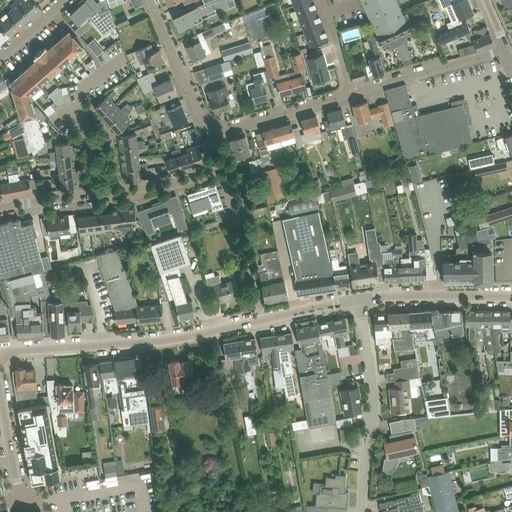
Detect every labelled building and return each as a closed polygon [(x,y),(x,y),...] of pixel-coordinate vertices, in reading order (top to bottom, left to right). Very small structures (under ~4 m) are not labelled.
[(17,0),(15,2),(30,18),(41,8),(34,0),(17,0)] [(94,0),(86,0),(69,14),(78,24),(88,16),(104,35),(116,26),(110,9),(99,13),(96,9),(99,6),(94,0)] [(106,0),(108,4),(115,0),(131,0),(136,10),(143,6),(140,0),(106,0)] [(201,0),(204,4),(174,17),(179,30),(195,23),(193,19),(215,10),(216,14),(227,9),(229,8),(229,7),(225,0),(201,0)] [(317,12),(316,7),(316,6),(315,7),(314,4),(315,3),(314,3),(312,0),(305,0),(293,5),(299,19),(317,12)] [(361,0),(376,31),(380,40),(408,27),(404,18),(395,0),(361,0)] [(436,0),(440,7),(447,4),(449,7),(447,7),(449,14),(470,6),(467,0),(436,0)] [(12,9),(7,14),(20,28),(30,18),(15,2),(10,6),(12,9)] [(440,45),(447,43),(455,39),(466,34),(476,30),(476,29),(470,32),(467,24),(463,25),(460,18),(473,13),(470,6),(449,14),(448,14),(452,22),(447,23),(450,30),(436,36),(440,45)] [(411,9),(410,13),(411,16),(415,18),(422,15),(423,12),(421,8),(418,7),(411,9)] [(323,26),(320,20),(321,20),(321,19),(320,19),(319,17),(320,16),(319,16),(317,12),(299,19),(304,33),(323,26)] [(0,25),(1,26),(9,36),(10,36),(11,35),(20,28),(7,14),(2,18),(0,16),(0,25)] [(114,19),(118,27),(130,23),(127,14),(114,19)] [(269,14),(246,23),(252,40),(275,31),(269,14)] [(194,43),(186,47),(192,60),(205,55),(210,53),(204,39),(215,34),(223,30),(221,24),(191,36),(194,43)] [(0,44),(9,36),(1,26),(0,26),(0,44)] [(328,40),(326,35),(327,35),(327,34),(326,35),(325,32),(326,31),(325,31),(323,26),(304,33),(310,47),(328,40)] [(466,34),(469,42),(473,40),(475,44),(458,49),(460,57),(478,52),(493,46),(494,43),(490,33),(489,33),(487,27),(477,31),(476,30),(466,34)] [(290,28),(276,32),(278,36),(291,32),(290,28)] [(371,64),(365,66),(365,67),(368,77),(385,72),(382,62),(376,41),(378,41),(375,30),(366,32),(367,35),(371,50),(366,51),(368,59),(369,59),(371,64)] [(17,78),(11,83),(14,87),(13,89),(22,119),(27,135),(33,153),(33,155),(44,146),(46,144),(38,120),(47,117),(37,106),(34,107),(31,99),(34,99),(30,94),(78,52),(83,48),(69,31),(68,32),(48,50),(46,48),(42,51),(40,50),(38,51),(38,52),(38,54),(34,57),(37,60),(17,77),(17,78)] [(96,38),(88,43),(98,56),(105,51),(96,38)] [(252,51),(249,43),(223,51),(225,60),(252,51)] [(264,55),(274,53),(271,43),(262,46),(264,55)] [(154,52),(151,44),(135,51),(140,64),(146,61),(149,68),(147,69),(149,73),(153,72),(162,68),(160,63),(165,62),(160,49),(154,52)] [(255,52),(256,66),(264,65),(263,51),(255,52)] [(287,73),(293,92),(306,88),(301,70),(305,69),(300,53),(290,56),(295,71),(287,73)] [(306,59),(313,83),(330,78),(323,55),(306,59)] [(229,61),(206,68),(210,81),(225,76),(223,71),(232,68),(229,61)] [(95,64),(88,69),(91,72),(97,69),(95,64)] [(293,92),(287,73),(286,69),(278,71),(279,74),(274,75),(280,95),(293,92)] [(364,70),(351,74),(353,81),(366,77),(364,70)] [(249,95),(252,94),(254,103),(268,99),(264,83),(267,83),(264,71),(253,74),(255,82),(246,84),(249,95)] [(149,73),(137,79),(140,86),(141,86),(145,94),(157,89),(161,99),(160,100),(177,93),(171,80),(158,85),(153,72),(149,73)] [(0,73),(0,91),(5,98),(8,101),(10,100),(7,96),(9,94),(4,87),(7,85),(0,73)] [(385,90),(386,93),(404,160),(472,143),(467,123),(465,115),(462,104),(434,112),(434,111),(419,115),(418,111),(417,105),(412,106),(406,85),(385,90)] [(225,86),(218,89),(209,92),(211,99),(211,100),(215,113),(231,108),(236,106),(234,98),(230,99),(228,93),(227,94),(225,86)] [(62,91),(52,99),(54,101),(58,105),(58,106),(61,104),(65,103),(63,95),(62,91)] [(113,91),(95,108),(102,116),(116,104),(111,99),(116,94),(113,91)] [(353,106),(356,115),(358,122),(371,118),(381,115),(384,125),(393,123),(387,103),(378,105),(379,107),(369,110),(366,102),(353,106)] [(142,103),(137,105),(140,112),(145,110),(142,103)] [(116,104),(102,116),(110,125),(128,108),(125,105),(120,110),(116,104)] [(50,105),(44,110),(49,116),(55,110),(50,105)] [(182,105),(173,109),(167,111),(165,106),(150,113),(154,124),(163,120),(164,122),(171,119),(174,126),(188,120),(182,105)] [(128,108),(110,125),(118,134),(131,121),(126,116),(131,111),(129,109),(128,108)] [(324,122),(326,130),(327,131),(340,127),(340,125),(346,123),(342,109),(327,113),(329,120),(324,122)] [(301,136),(304,146),(314,143),(311,132),(320,129),(316,116),(301,120),(305,133),(301,134),(301,136)] [(17,118),(12,121),(16,126),(20,123),(17,118)] [(290,123),(276,127),(280,140),(294,136),(290,123)] [(352,124),(345,126),(351,152),(358,150),(352,124)] [(186,143),(199,140),(196,127),(182,131),(186,143)] [(256,137),(260,152),(262,159),(270,157),(266,143),(280,140),(276,127),(262,131),(263,135),(256,137)] [(326,130),(320,132),(326,152),(332,150),(327,131),(326,130)] [(9,131),(3,134),(6,140),(12,137),(9,131)] [(511,133),(496,139),(499,150),(507,147),(510,154),(511,153),(511,133)] [(118,136),(120,148),(144,145),(144,141),(137,142),(136,134),(118,136)] [(27,135),(13,140),(18,157),(33,153),(27,135)] [(236,158),(246,156),(250,154),(245,136),(231,140),(236,158)] [(295,138),(297,148),(304,146),(301,136),(295,138)] [(50,152),(50,156),(75,153),(73,142),(56,144),(56,152),(50,152)] [(187,149),(188,153),(189,153),(193,166),(204,163),(201,152),(205,151),(203,144),(193,147),(187,149)] [(144,145),(120,148),(121,159),(139,157),(138,150),(145,149),(144,145)] [(180,149),(176,150),(183,174),(194,170),(193,166),(189,153),(188,153),(182,155),(180,149)] [(167,160),(169,168),(172,177),(183,174),(176,150),(172,151),(174,158),(167,160)] [(75,153),(50,156),(51,161),(58,160),(58,167),(76,165),(75,153)] [(492,154),(468,159),(471,169),(474,168),(494,164),(492,154)] [(400,156),(392,162),(397,168),(405,162),(400,156)] [(139,157),(121,159),(123,171),(147,168),(147,163),(140,164),(139,157)] [(270,157),(262,159),(265,170),(267,169),(278,167),(277,162),(272,163),(270,157)] [(256,160),(249,162),(252,173),(259,171),(256,160)] [(494,164),(474,168),(476,176),(507,169),(506,161),(494,164)] [(53,175),(53,179),(78,176),(76,165),(58,167),(59,174),(53,175)] [(265,170),(264,170),(260,171),(268,204),(278,202),(286,200),(278,167),(267,169),(265,170)] [(147,168),(123,171),(124,182),(142,180),(141,172),(148,172),(147,168)] [(359,176),(360,181),(368,180),(366,171),(359,172),(360,175),(359,176)] [(18,173),(13,174),(18,197),(32,194),(31,189),(29,179),(19,181),(18,173)] [(0,184),(1,185),(2,195),(3,200),(18,197),(13,174),(9,175),(10,183),(0,184)] [(78,176),(53,179),(54,183),(60,183),(61,190),(79,188),(78,176)] [(373,187),(374,190),(381,188),(379,180),(372,181),(372,182),(368,182),(369,188),(373,187)] [(354,183),(343,186),(329,189),(331,199),(332,199),(333,201),(366,191),(364,181),(354,183)] [(205,189),(187,194),(189,201),(193,213),(211,207),(213,212),(218,210),(221,219),(227,217),(215,183),(204,187),(205,189)] [(329,189),(322,192),(318,193),(317,193),(319,203),(331,199),(329,189)] [(188,228),(182,212),(181,212),(180,210),(181,209),(179,201),(178,201),(177,198),(173,200),(172,196),(163,199),(163,200),(164,200),(165,202),(147,208),(147,209),(149,214),(141,217),(147,234),(156,231),(154,228),(172,222),(170,216),(173,215),(178,231),(188,228)] [(315,196),(287,202),(290,215),(318,209),(315,196)] [(134,206),(123,208),(126,232),(130,232),(129,225),(137,224),(136,216),(134,206)] [(249,211),(245,212),(247,220),(269,215),(267,206),(249,210),(249,211)] [(511,206),(477,218),(481,228),(511,217),(511,206)] [(123,208),(112,209),(114,231),(115,231),(114,227),(121,226),(122,233),(126,232),(123,208)] [(112,213),(101,215),(104,239),(108,239),(107,232),(114,231),(112,209),(111,209),(112,213)] [(300,215),(283,219),(299,292),(317,288),(324,286),(325,291),(336,289),(332,263),(331,259),(329,260),(318,211),(300,215)] [(69,215),(58,216),(60,234),(77,232),(76,226),(75,216),(69,216),(69,215)] [(101,215),(89,216),(92,234),(99,233),(100,240),(104,239),(101,215)] [(442,261),(443,261),(443,284),(492,282),(491,241),(491,242),(489,236),(478,239),(476,230),(465,233),(465,234),(462,235),(457,215),(446,218),(448,225),(453,225),(459,247),(456,248),(456,254),(442,254),(442,261)] [(42,229),(43,236),(60,234),(58,216),(47,217),(48,228),(42,229)] [(78,217),(79,227),(81,242),(85,241),(84,235),(92,234),(89,216),(78,217)] [(0,225),(0,278),(8,276),(10,285),(20,282),(19,273),(32,270),(29,262),(41,259),(41,258),(39,251),(35,236),(38,235),(36,229),(33,219),(21,222),(20,221),(18,219),(13,221),(13,220),(12,219),(11,219),(10,219),(9,220),(8,221),(8,222),(3,224),(0,225)] [(464,228),(466,232),(476,229),(474,224),(464,228)] [(417,233),(407,234),(407,242),(409,242),(409,250),(417,249),(417,233)] [(181,234),(151,244),(163,279),(170,300),(174,299),(176,304),(177,310),(179,319),(195,316),(192,300),(188,301),(184,291),(179,275),(178,276),(176,268),(191,263),(181,234)] [(378,243),(372,244),(375,262),(376,265),(384,264),(383,261),(383,252),(380,251),(380,244),(378,243)] [(384,264),(385,282),(399,281),(398,266),(399,266),(398,258),(396,258),(394,258),(393,257),(402,256),(402,248),(392,248),(393,252),(383,252),(383,261),(384,264)] [(115,311),(115,313),(116,323),(137,321),(138,324),(136,307),(138,307),(135,300),(118,249),(97,255),(116,311),(115,311)] [(411,255),(411,258),(412,261),(413,281),(437,279),(434,268),(426,268),(425,249),(417,249),(409,250),(409,255),(411,255)] [(348,254),(353,287),(379,283),(376,265),(375,262),(359,264),(357,253),(348,254)] [(41,259),(29,262),(32,270),(33,272),(38,291),(41,301),(48,301),(47,295),(49,295),(42,270),(51,268),(48,256),(41,258),(41,259)] [(262,271),(259,272),(259,273),(265,302),(277,299),(288,297),(281,266),(279,258),(267,261),(268,269),(267,270),(266,270),(262,270),(262,271)] [(338,258),(331,259),(332,263),(336,289),(350,287),(347,265),(339,266),(338,258)] [(399,266),(398,266),(399,281),(413,281),(412,261),(411,258),(406,258),(406,266),(399,266)] [(32,270),(19,273),(20,282),(23,307),(26,307),(26,304),(28,304),(29,304),(31,337),(44,336),(42,312),(36,313),(36,305),(31,305),(31,301),(30,293),(38,291),(33,272),(32,270)] [(206,278),(210,294),(216,292),(219,303),(241,297),(236,280),(222,284),(220,275),(216,276),(206,278)] [(8,276),(0,278),(0,286),(4,300),(6,308),(9,313),(10,314),(16,314),(17,338),(31,337),(29,304),(28,304),(26,304),(26,307),(23,307),(20,282),(10,285),(8,276)] [(163,279),(158,280),(160,301),(170,300),(163,279)] [(74,329),(75,329),(75,330),(76,330),(77,330),(78,330),(79,329),(80,329),(80,328),(81,328),(81,320),(88,320),(95,320),(95,315),(91,303),(87,303),(87,300),(72,301),(71,292),(65,293),(66,312),(68,312),(69,328),(72,327),(73,329),(74,329)] [(62,295),(49,295),(47,295),(48,301),(50,335),(51,335),(51,336),(65,335),(63,300),(62,301),(62,295)] [(0,339),(10,338),(7,313),(9,313),(6,308),(4,300),(1,300),(1,297),(0,297),(0,339)] [(159,297),(135,300),(138,307),(136,307),(138,324),(163,321),(162,305),(160,305),(159,297)] [(431,310),(408,312),(409,333),(412,333),(426,332),(427,340),(436,339),(435,336),(434,325),(431,310)] [(431,310),(434,325),(435,336),(452,333),(452,336),(464,334),(462,322),(462,314),(460,314),(460,311),(440,311),(438,311),(437,310),(437,311),(431,312),(431,310)] [(474,311),(465,311),(465,326),(469,326),(469,339),(470,346),(476,345),(474,338),(474,311)] [(483,311),(474,311),(474,338),(476,345),(483,344),(484,341),(484,327),(483,327),(483,311)] [(492,311),(483,311),(483,327),(484,327),(484,341),(483,344),(486,344),(488,354),(494,353),(492,338),(492,311)] [(501,311),(492,311),(492,338),(494,353),(500,351),(498,339),(498,334),(501,331),(501,311)] [(501,311),(501,331),(510,331),(510,311),(501,311)] [(408,312),(387,313),(388,328),(392,328),(393,342),(394,350),(414,348),(412,333),(409,333),(408,312)] [(387,313),(374,314),(376,343),(388,342),(387,336),(381,337),(381,328),(388,328),(387,313)] [(345,318),(331,321),(336,348),(340,347),(345,345),(342,334),(348,333),(345,318)] [(331,321),(317,323),(320,338),(327,337),(329,349),(336,348),(331,321)] [(296,328),(298,337),(299,345),(301,345),(302,348),(295,350),(301,381),(300,381),(304,400),(331,395),(329,386),(328,381),(327,374),(326,370),(321,347),(320,341),(321,341),(320,338),(317,323),(296,328)] [(292,333),(276,335),(282,375),(284,387),(287,399),(297,397),(292,373),(289,349),(294,348),(293,343),(292,333)] [(276,335),(260,337),(262,347),(262,353),(267,352),(268,359),(272,359),(273,365),(276,388),(284,387),(282,375),(276,335)] [(255,338),(239,341),(244,371),(247,385),(248,385),(254,384),(253,375),(252,375),(251,370),(252,369),(251,365),(259,364),(255,338)] [(239,341),(223,343),(226,358),(235,357),(236,361),(235,361),(237,372),(244,371),(239,341)] [(134,358),(114,361),(118,391),(119,391),(124,426),(132,425),(147,423),(149,422),(145,391),(143,379),(140,353),(139,353),(142,370),(136,371),(134,358)] [(387,382),(395,381),(420,377),(418,365),(416,358),(401,360),(402,367),(394,368),(394,373),(386,373),(387,382)] [(511,360),(511,361),(496,361),(498,372),(505,372),(505,365),(506,365),(506,364),(505,364),(505,361),(511,361),(511,360)] [(100,363),(101,373),(102,378),(103,377),(105,391),(111,390),(111,392),(118,391),(114,361),(100,363)] [(169,362),(171,372),(172,382),(173,382),(174,392),(181,391),(180,383),(186,383),(185,380),(194,379),(191,361),(179,363),(179,361),(169,362)] [(84,365),(89,405),(90,407),(95,406),(92,388),(100,386),(97,363),(84,365)] [(13,371),(13,379),(18,405),(26,404),(25,398),(37,398),(35,369),(25,370),(25,368),(17,369),(17,370),(13,371)] [(238,387),(242,410),(252,408),(247,385),(244,371),(237,372),(236,372),(239,387),(238,387)] [(420,377),(395,381),(396,388),(389,389),(390,399),(392,399),(394,412),(409,410),(407,388),(410,388),(410,386),(422,384),(421,377),(420,377)] [(48,389),(56,388),(56,378),(47,379),(48,389)] [(149,378),(143,379),(145,391),(151,390),(151,386),(162,385),(160,378),(150,379),(149,378)] [(84,390),(73,391),(73,385),(65,385),(65,384),(56,385),(57,392),(56,392),(47,392),(48,396),(50,403),(50,404),(54,426),(57,426),(68,426),(68,416),(66,416),(65,409),(74,409),(74,411),(85,411),(84,390)] [(489,400),(484,401),(485,410),(495,409),(492,385),(487,386),(489,400)] [(358,387),(342,390),(343,400),(342,401),(345,415),(362,412),(359,397),(360,396),(358,387)] [(109,398),(110,408),(116,408),(115,398),(118,397),(117,393),(112,393),(112,397),(109,398)] [(331,395),(304,400),(309,428),(336,423),(331,395)] [(48,396),(41,397),(41,404),(47,403),(50,403),(48,396)] [(425,401),(428,419),(450,415),(446,397),(444,397),(425,401)] [(41,404),(18,409),(24,442),(26,454),(32,483),(46,480),(61,478),(58,465),(47,403),(41,404)] [(162,404),(149,405),(153,431),(165,429),(162,404)] [(253,415),(244,417),(247,429),(256,427),(253,415)] [(336,423),(337,428),(338,428),(338,427),(353,425),(352,417),(336,420),(336,423)] [(414,418),(401,419),(401,421),(400,421),(401,433),(412,431),(416,430),(415,425),(414,418)] [(303,422),(292,424),(293,430),(304,429),(303,422)] [(347,427),(340,428),(342,441),(350,440),(347,427)] [(385,454),(386,458),(384,459),(382,470),(387,469),(392,467),(394,464),(395,461),(395,455),(417,450),(412,431),(401,433),(396,434),(396,433),(392,434),(392,435),(390,435),(391,440),(391,441),(385,443),(386,449),(384,449),(385,454)] [(498,459),(494,460),(494,461),(511,457),(511,434),(510,434),(511,444),(502,444),(502,447),(497,447),(498,459)] [(511,457),(494,461),(496,471),(511,468),(511,457)] [(442,464),(431,467),(431,469),(433,475),(444,473),(442,464)] [(117,476),(115,465),(104,467),(105,478),(106,478),(117,476)] [(444,473),(433,475),(427,477),(430,485),(436,507),(455,501),(447,472),(444,473)] [(335,478),(326,477),(325,485),(320,485),(319,493),(317,493),(315,506),(306,505),(307,511),(315,511),(316,506),(330,508),(330,507),(347,508),(349,492),(345,492),(346,475),(335,474),(335,478)] [(428,477),(427,474),(419,475),(422,487),(430,485),(427,477),(428,477)] [(416,511),(417,511),(416,511),(423,511),(419,492),(412,494),(412,496),(379,504),(381,511),(384,510),(384,511),(416,511)] [(458,511),(455,501),(436,507),(435,507),(436,511),(458,511)]
